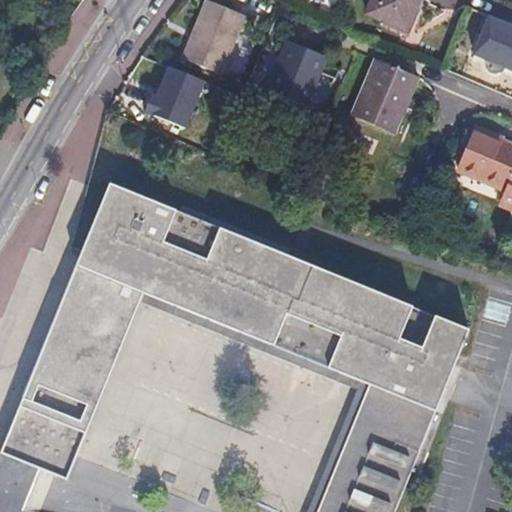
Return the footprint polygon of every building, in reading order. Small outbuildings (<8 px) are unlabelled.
[(244,15),(209,0),(207,0),(183,56),(219,72),(244,15)] [(417,0),(368,0),(363,11),(390,23),(404,29),(417,1),(417,0)] [(511,26),(485,16),(469,55),(511,72),(511,26)] [(265,89),(300,105),(312,78),(316,80),(305,107),(304,107),(302,110),(326,120),(341,84),(319,73),(325,58),(285,40),(265,89)] [(412,76),(373,59),(350,116),(390,134),(400,111),(398,110),(412,76)] [(312,78),(300,105),(304,107),(305,107),(316,80),(312,78)] [(511,148),(471,131),(454,171),(503,192),(496,207),(509,212),(511,206),(511,148)] [(288,255),(291,248),(182,203),(179,210),(110,181),(90,229),(77,265),(143,292),(358,381),(360,376),(372,381),(360,410),(342,454),(318,511),(396,511),(443,399),(457,367),(472,331),(288,255)] [(29,401),(37,382),(88,403),(80,422),(88,425),(143,292),(77,265),(21,397),(29,401)] [(29,401),(21,397),(0,447),(0,453),(65,480),(88,425),(80,422),(29,401)]
